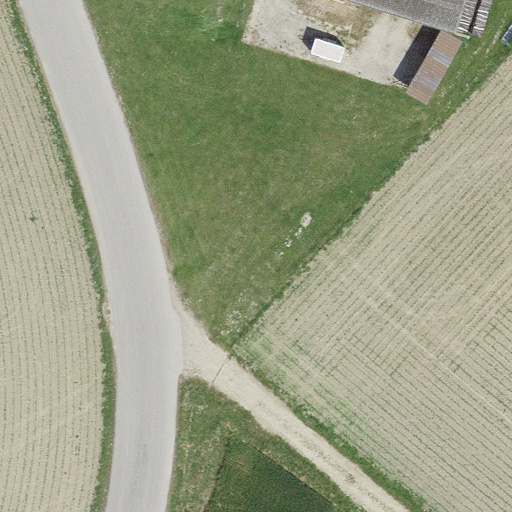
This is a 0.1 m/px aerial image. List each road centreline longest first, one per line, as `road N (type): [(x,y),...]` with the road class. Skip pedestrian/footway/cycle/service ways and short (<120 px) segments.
road 1 (unclassified): [(134,511),(148,381),(113,155),(54,0)]
road 2 (track): [(138,316),(381,511)]
